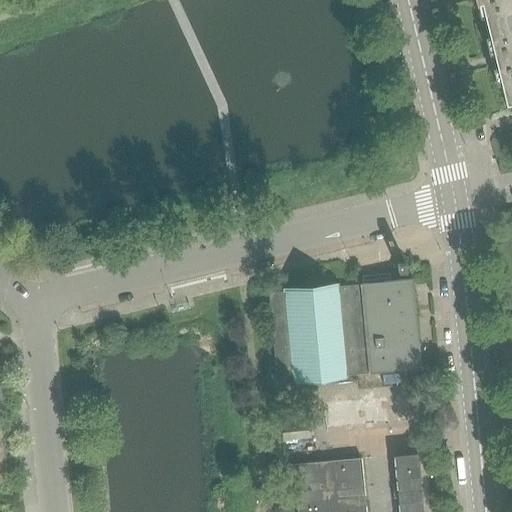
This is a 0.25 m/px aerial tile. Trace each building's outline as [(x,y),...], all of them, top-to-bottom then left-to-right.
[(482,4),(489,34),(511,28),(511,0),(473,0),(475,6),(482,4)] [(511,103),(511,28),(489,34),(506,105),(511,103)] [(421,369),(413,279),(268,292),(276,382),(421,369)] [(321,399),(322,423),(399,420),(398,395),(321,399)] [(426,511),(423,450),(391,451),(394,511),(426,511)] [(365,511),(361,459),(293,465),(297,511),(365,511)]
